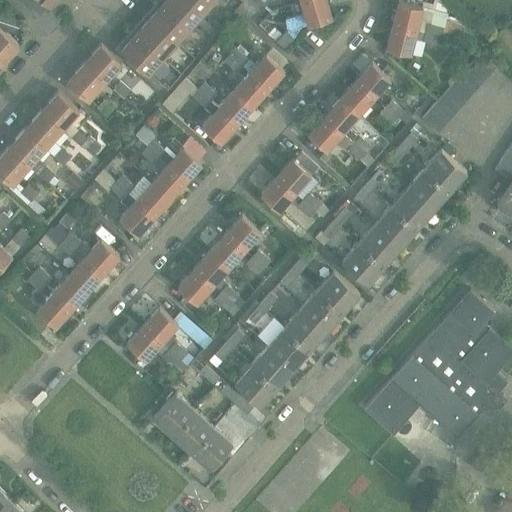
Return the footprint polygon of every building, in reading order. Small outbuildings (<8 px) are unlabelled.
[(23,0),(41,16),(49,7),(51,8),(58,0),(23,0)] [(190,0),(163,0),(162,1),(190,27),(204,12),(190,0)] [(190,0),(204,12),(214,0),(190,0)] [(273,26),(268,32),(284,47),(295,35),(300,26),(308,23),(331,16),(326,0),(300,0),(305,13),(286,18),(287,29),(283,34),(273,26)] [(398,0),(392,24),(441,36),(467,41),(470,26),(462,17),(447,14),(448,11),(422,6),(398,0)] [(176,42),(190,27),(162,1),(148,17),(176,42)] [(0,59),(3,62),(19,44),(1,28),(16,33),(20,20),(1,13),(0,15),(0,59)] [(148,17),(135,32),(163,57),(176,42),(148,17)] [(414,39),(439,43),(441,36),(392,24),(387,47),(411,53),(414,39)] [(149,72),(163,57),(135,32),(121,47),(149,72)] [(102,41),(84,60),(106,79),(123,60),(102,41)] [(284,70),(266,54),(256,65),(235,46),(229,53),(230,54),(242,65),(250,72),(268,88),(284,70)] [(468,64),(471,50),(460,48),(457,62),(468,64)] [(423,118),(438,132),(496,65),(480,52),(423,118)] [(230,54),(224,61),(236,71),(242,65),(230,54)] [(88,98),(106,79),(84,60),(67,79),(88,98)] [(371,61),(355,80),(373,96),(390,78),(371,61)] [(252,105),(268,88),(250,72),(234,89),(252,105)] [(184,77),(179,83),(205,107),(211,100),(197,88),(184,77)] [(124,95),(130,89),(120,80),(114,86),(124,95)] [(339,97),(358,113),(373,96),(355,80),(339,97)] [(203,81),(197,88),(211,100),(217,94),(203,81)] [(58,89),(41,108),(62,127),(61,128),(92,154),(99,147),(68,121),(79,108),(58,89)] [(225,100),(219,107),(237,123),(252,105),(234,89),(225,100)] [(339,97),(324,115),(365,151),(371,145),(348,124),(358,113),(339,97)] [(96,107),(106,117),(114,108),(104,99),(96,107)] [(391,123),(399,116),(405,122),(413,114),(406,107),(403,110),(391,99),(379,112),(391,123)] [(213,113),(203,125),(220,141),(237,123),(219,107),(211,100),(205,107),(213,113)] [(71,156),(52,139),(61,128),(62,127),(41,108),(24,127),(46,146),(52,152),(51,153),(63,164),(71,156)] [(367,166),(373,159),(365,151),(324,115),(307,133),(326,149),(334,140),(346,151),(348,148),(367,166)] [(416,123),(410,129),(418,136),(423,130),(416,123)] [(24,127),(8,145),(29,164),(47,181),(54,174),(36,156),(46,146),(24,127)] [(148,144),(147,145),(160,157),(166,150),(142,128),(136,134),(148,144)] [(411,131),(399,144),(407,151),(418,138),(411,131)] [(166,150),(160,157),(167,164),(185,180),(201,162),(198,159),(205,151),(191,138),(184,146),(174,157),(166,150)] [(511,180),(497,203),(511,212),(511,143),(496,168),(511,178),(511,180)] [(399,144),(388,157),(395,164),(407,151),(399,144)] [(21,190),(12,183),(29,164),(8,145),(0,153),(0,172),(11,183),(8,187),(28,204),(39,192),(28,183),(21,190)] [(154,164),(160,157),(147,145),(140,152),(154,164)] [(440,147),(424,166),(450,189),(467,174),(440,147)] [(293,157),(277,175),(295,191),(294,192),(302,198),(314,208),(322,215),(328,209),(309,192),(319,180),(311,173),(318,166),(301,150),(294,158),(293,157)] [(161,171),(152,182),(169,198),(185,180),(167,164),(160,157),(154,164),(161,171)] [(424,167),(407,185),(433,208),(449,189),(424,167)] [(378,169),(367,182),(374,188),(385,175),(378,169)] [(82,179),(73,171),(64,181),(74,189),(82,179)] [(122,173),(115,181),(129,193),(135,185),(122,173)] [(294,192),(295,191),(277,175),(261,193),(279,209),(294,192)] [(123,199),(129,193),(115,181),(110,187),(123,199)] [(152,182),(136,199),(154,215),(169,198),(152,182)] [(355,195),(363,201),(374,188),(367,182),(355,195)] [(407,185),(391,203),(416,226),(433,208),(407,185)] [(128,207),(120,217),(137,233),(154,215),(136,199),(129,193),(123,199),(121,201),(128,207)] [(302,198),(296,205),(308,215),(314,208),(302,198)] [(350,201),(334,219),(341,225),(357,207),(350,201)] [(374,222),(400,244),(416,226),(391,203),(374,222)] [(70,209),(59,220),(68,227),(78,216),(70,209)] [(0,230),(11,218),(3,211),(0,214),(0,230)] [(241,214),(225,232),(243,249),(260,230),(241,214)] [(334,219),(322,232),(329,238),(341,225),(334,219)] [(59,222),(53,228),(64,238),(77,249),(82,243),(59,222)] [(383,263),(400,244),(374,222),(358,240),(383,263)] [(3,246),(0,242),(0,266),(12,253),(29,235),(20,227),(3,246)] [(210,250),(228,266),(243,249),(225,232),(210,250)] [(71,255),(77,249),(64,238),(58,244),(71,255)] [(82,243),(77,249),(85,256),(102,272),(119,254),(101,238),(92,248),(84,241),(82,243)] [(366,282),(383,263),(358,240),(341,259),(366,282)] [(309,247),(292,266),(299,272),(316,253),(309,247)] [(258,248),(251,255),(263,266),(269,258),(258,248)] [(219,276),(228,266),(210,250),(194,268),(239,307),(245,300),(227,285),(228,283),(219,276)] [(251,255),(245,262),(257,272),(263,266),(251,255)] [(87,290),(102,272),(85,256),(69,274),(87,290)] [(52,277),(39,265),(32,273),(46,284),(52,277)] [(280,280),(287,286),(299,272),(292,266),(280,280)] [(232,302),(238,308),(239,307),(194,268),(178,286),(196,302),(205,292),(226,308),(232,302)] [(333,269),(316,288),(341,310),(358,291),(333,269)] [(39,291),(46,284),(32,273),(25,279),(39,291)] [(53,291),(71,307),(87,290),(69,274),(53,291)] [(389,378),(362,408),(392,436),(420,405),(456,438),(506,381),(496,372),(511,354),(511,345),(489,326),(484,321),(494,309),(469,287),(439,322),(389,378)] [(325,329),(341,310),(316,288),(300,306),(325,329)] [(271,290),(259,303),(266,309),(278,296),(271,290)] [(37,309),(55,325),(71,307),(53,291),(37,309)] [(247,317),(255,323),(266,309),(259,303),(247,317)] [(159,306),(143,324),(187,364),(194,357),(176,341),(177,340),(169,332),(178,322),(177,322),(172,318),(159,306)] [(300,306),(283,325),(309,347),(325,329),(300,306)] [(180,310),(172,318),(177,322),(178,322),(204,346),(212,338),(184,314),(180,310)] [(126,342),(145,359),(154,348),(163,356),(161,358),(171,366),(173,363),(181,371),(187,364),(143,324),(126,342)] [(292,365),(309,347),(283,325),(267,343),(292,365)] [(237,327),(226,339),(234,346),(245,333),(237,327)] [(208,359),(216,366),(234,346),(226,339),(208,359)] [(267,343),(251,361),(276,384),(292,365),(267,343)] [(259,403),(276,384),(251,361),(234,380),(259,403)] [(205,364),(199,371),(212,382),(218,376),(205,364)] [(221,390),(233,401),(239,395),(227,383),(221,390)] [(177,389),(153,414),(172,432),(196,406),(177,389)] [(260,426),(266,419),(252,406),(239,395),(233,401),(246,413),(260,426)] [(172,432),(190,448),(214,423),(196,406),(172,432)] [(225,452),(232,458),(246,442),(237,435),(232,440),(214,423),(190,448),(209,465),(223,450),(225,452)] [(0,511),(3,511),(13,503),(0,489),(0,511)] [(3,511),(22,511),(13,503),(3,511)]
